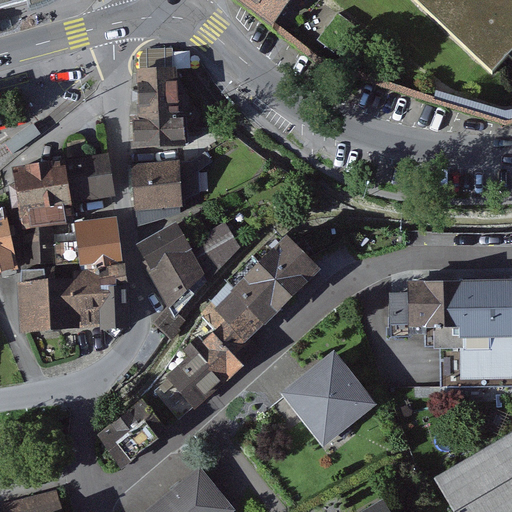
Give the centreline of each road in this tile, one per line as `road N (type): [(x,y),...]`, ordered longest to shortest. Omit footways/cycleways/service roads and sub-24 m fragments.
road 1 (residential): [(88,503),(201,416),(334,293),(366,275),(454,251),(511,254)]
road 2 (residential): [(113,26),(140,319),(136,343),(120,364),(81,390)]
road 3 (secondary): [(165,18),(191,19),(314,113),(376,142),(511,159)]
